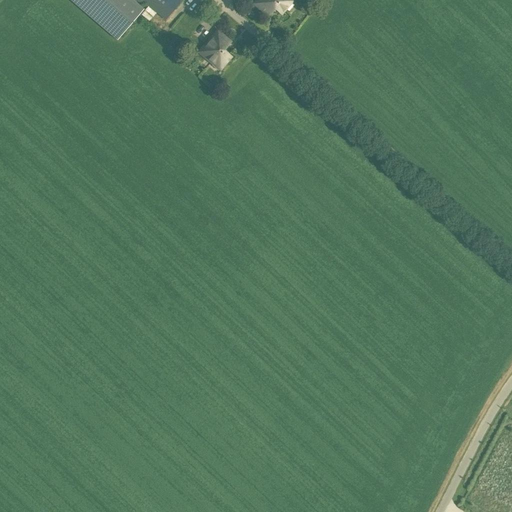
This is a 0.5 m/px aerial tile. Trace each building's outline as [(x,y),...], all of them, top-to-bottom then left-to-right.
[(69,0),(117,40),(143,9),(132,0),(69,0)] [(157,14),(165,21),(182,0),(139,0),(148,6),(157,14)] [(281,15),(293,1),(291,0),(256,0),(253,4),(268,16),(274,9),(281,15)] [(157,14),(148,6),(141,15),(150,22),(157,14)] [(266,27),(274,30),(278,20),(269,17),(266,27)] [(220,70),(231,57),(223,50),(232,42),(217,29),(199,52),(220,70)]
